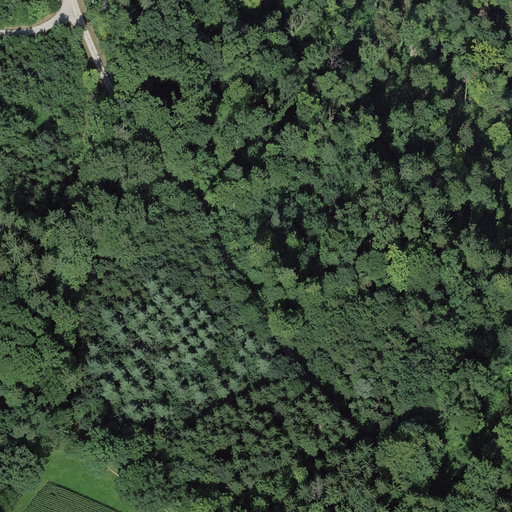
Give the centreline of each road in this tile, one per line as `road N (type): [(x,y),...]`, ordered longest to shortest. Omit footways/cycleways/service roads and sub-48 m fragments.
road 1 (track): [(88,21),(142,125),(313,385),(463,511)]
road 2 (track): [(0,414),(78,428),(165,511)]
